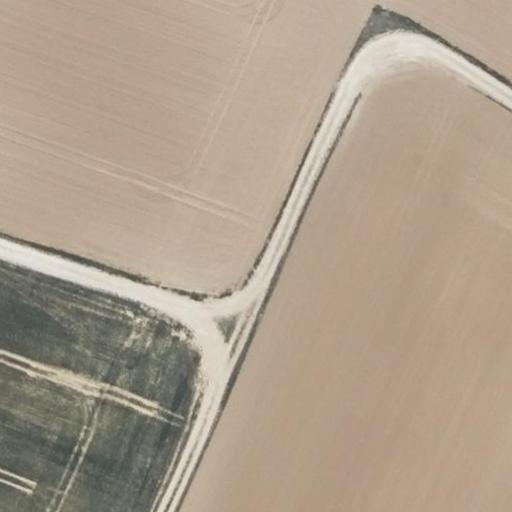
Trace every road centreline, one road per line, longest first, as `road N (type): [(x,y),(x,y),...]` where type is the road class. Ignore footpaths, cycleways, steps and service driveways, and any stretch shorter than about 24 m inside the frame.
road 1 (track): [(511,97),(380,29),(260,265),(230,304)]
road 2 (track): [(230,304),(179,311),(0,250)]
road 3 (track): [(157,511),(210,395),(230,304)]
